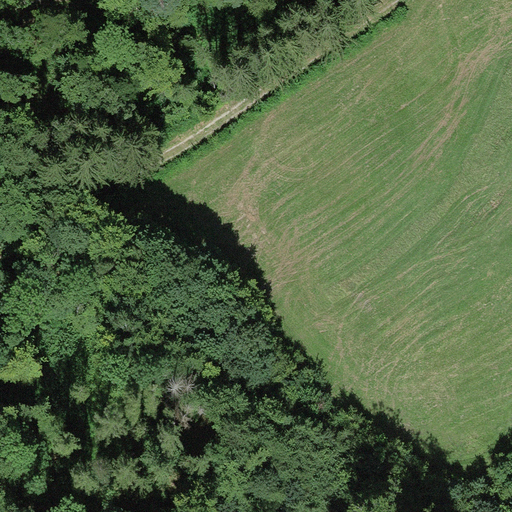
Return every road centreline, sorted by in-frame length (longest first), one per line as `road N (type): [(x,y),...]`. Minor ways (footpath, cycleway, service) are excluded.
road 1 (track): [(388,0),(94,189)]
road 2 (track): [(0,277),(94,189)]
